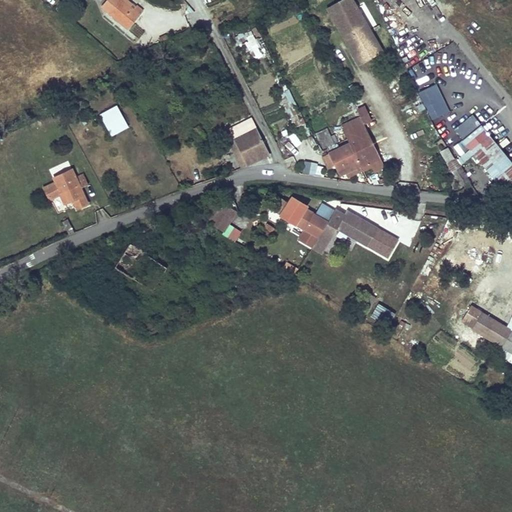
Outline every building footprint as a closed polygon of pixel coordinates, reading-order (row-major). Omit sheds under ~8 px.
[(132,11),(118,0),(109,0),(103,8),(127,29),(142,11),(136,6),(134,8),(132,11)] [(134,8),(124,0),(118,0),(132,11),(134,8)] [(353,0),(343,0),(325,10),(359,68),(384,53),(353,0)] [(255,32),(245,37),(255,59),(265,54),(255,32)] [(231,84),(222,88),(229,105),(238,101),(231,84)] [(116,103),(98,112),(110,135),(128,126),(116,103)] [(361,121),(342,131),(346,139),(348,143),(359,166),(360,167),(379,158),(363,123),(370,120),(364,107),(356,111),(361,121)] [(50,113),(39,119),(41,124),(52,119),(50,113)] [(455,128),(504,188),(511,180),(511,161),(473,113),(455,128)] [(268,154),(251,118),(229,129),(233,139),(246,164),(246,165),(268,154)] [(315,132),(323,148),(334,143),(327,127),(315,132)] [(222,139),(214,144),(218,154),(227,149),(222,139)] [(246,164),(233,139),(228,142),(241,166),(246,164)] [(348,143),(327,153),(339,176),(344,173),(359,166),(348,143)] [(468,181),(455,160),(447,164),(461,186),(468,181)] [(303,172),(319,175),(321,163),(304,161),(303,172)] [(359,166),(344,173),(347,178),(362,171),(360,167),(359,166)] [(73,200),(76,209),(86,204),(79,188),(87,185),(83,174),(76,177),(73,170),(52,180),(55,187),(52,188),(50,185),(43,188),(48,199),(59,194),(64,204),(73,200)] [(307,206),(291,197),(287,203),(280,199),(272,211),(318,237),(327,221),(315,215),(306,210),(308,208),(306,206),(307,206)] [(340,201),(326,198),(325,205),(339,207),(340,201)] [(318,237),(328,243),(336,228),(366,245),(377,228),(346,210),(343,215),(334,210),(332,213),(321,206),(315,215),(327,221),(318,237)] [(232,216),(219,208),(210,223),(223,231),(232,216)] [(72,228),(68,219),(63,221),(66,230),(72,228)] [(166,268),(129,244),(114,267),(151,291),(166,268)] [(367,293),(357,309),(366,314),(375,297),(367,293)] [(509,330),(468,305),(459,320),(470,327),(469,328),(498,346),(509,330)] [(511,354),(511,330),(506,339),(501,347),(502,348),(511,354)] [(502,348),(497,357),(505,363),(511,354),(502,348)]
